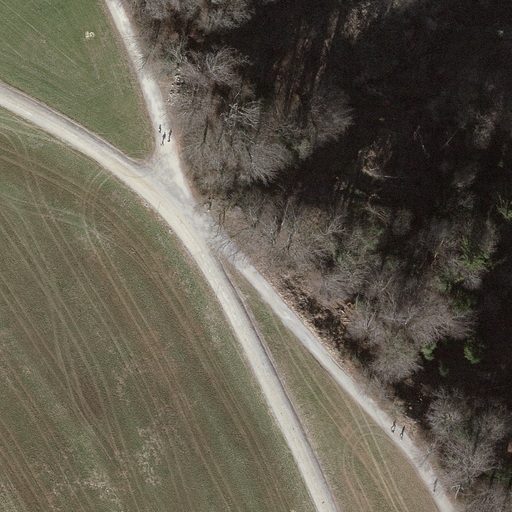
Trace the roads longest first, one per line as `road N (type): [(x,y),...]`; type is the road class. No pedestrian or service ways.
road 1 (track): [(445,511),(405,447),(235,256),(166,206)]
road 2 (track): [(166,206),(226,301),(326,511)]
road 3 (track): [(166,206),(163,130),(108,0)]
road 4 (track): [(0,95),(110,159),(166,206)]
